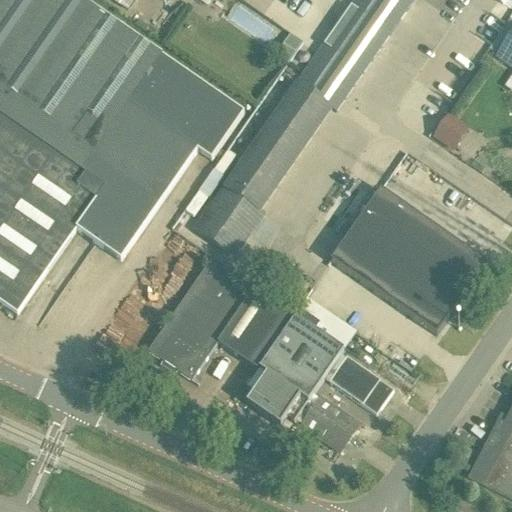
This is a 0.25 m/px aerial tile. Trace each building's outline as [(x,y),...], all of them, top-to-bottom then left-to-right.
[(121,264),(197,154),(212,163),(244,116),(76,0),(0,0),(0,305),(17,317),(76,233),(121,264)] [(336,115),(416,0),(355,0),(194,233),(235,261),(265,217),(261,214),(332,112),(336,115)] [(511,34),(494,60),(511,72),(511,34)] [(443,119),(456,102),(446,93),(432,111),(443,119)] [(454,155),(470,131),(449,116),(432,140),(454,155)] [(345,235),(452,312),(503,240),(396,163),(345,235)] [(153,260),(172,273),(187,251),(171,239),(169,238),(153,260)] [(254,293),(210,264),(148,354),(192,384),(218,346),(257,373),(293,319),(254,293)] [(315,321),(349,344),(358,330),(309,297),(303,305),(319,316),(315,321)] [(294,425),(342,354),(316,336),(320,330),(299,315),(246,393),(252,397),(248,403),(282,427),(287,420),(294,425)] [(470,333),(452,339),(456,349),(474,343),(470,333)] [(376,418),(394,394),(348,361),(330,385),(376,418)] [(443,391),(435,407),(445,412),(453,396),(443,391)] [(340,456),(360,427),(321,399),(301,429),(340,456)] [(511,409),(507,420),(501,417),(468,481),(485,488),(511,502),(511,409)]
